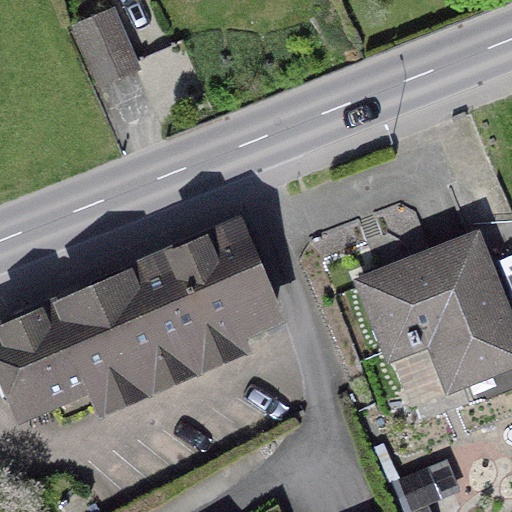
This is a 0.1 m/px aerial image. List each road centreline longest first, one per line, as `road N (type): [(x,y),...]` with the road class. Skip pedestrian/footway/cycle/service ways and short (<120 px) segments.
road 1 (residential): [(326,469),(316,361),(238,146)]
road 2 (tertiary): [(238,146),(511,38)]
road 3 (tertiary): [(0,241),(238,146)]
